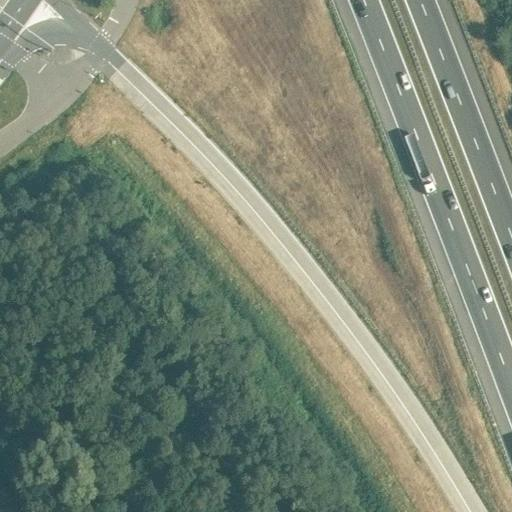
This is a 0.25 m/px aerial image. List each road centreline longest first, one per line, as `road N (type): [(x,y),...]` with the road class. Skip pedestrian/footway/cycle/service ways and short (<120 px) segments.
road 1 (motorway): [(103,50),(281,232),(477,511)]
road 2 (motorway): [(360,0),(511,390)]
road 3 (motorway): [(511,244),(417,0)]
